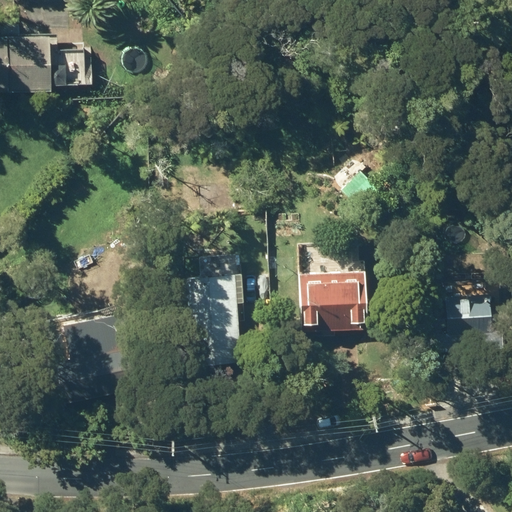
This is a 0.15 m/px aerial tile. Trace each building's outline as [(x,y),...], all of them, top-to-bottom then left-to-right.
[(0,91),(55,89),(54,35),(0,37),(0,91)] [(303,332),(369,331),(367,272),(301,274),(303,332)] [(184,279),(190,366),(243,363),(237,276),(184,279)] [(446,298),(448,355),(494,354),(492,296),(446,298)] [(43,364),(52,407),(141,390),(126,313),(58,326),(64,359),(43,364)]
